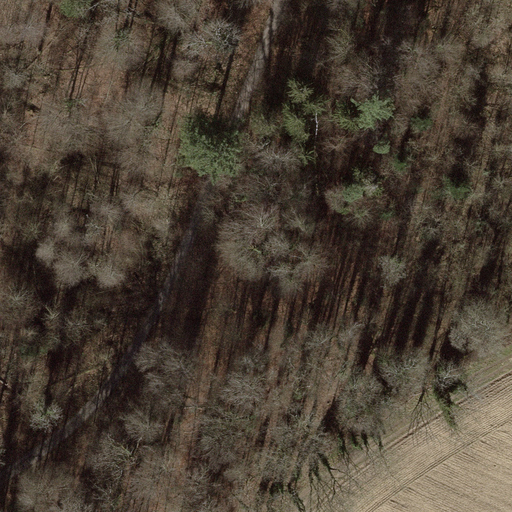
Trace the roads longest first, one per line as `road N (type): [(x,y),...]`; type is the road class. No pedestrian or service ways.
road 1 (track): [(286,0),(130,376),(53,449),(0,482)]
road 2 (track): [(511,362),(391,439),(313,511)]
